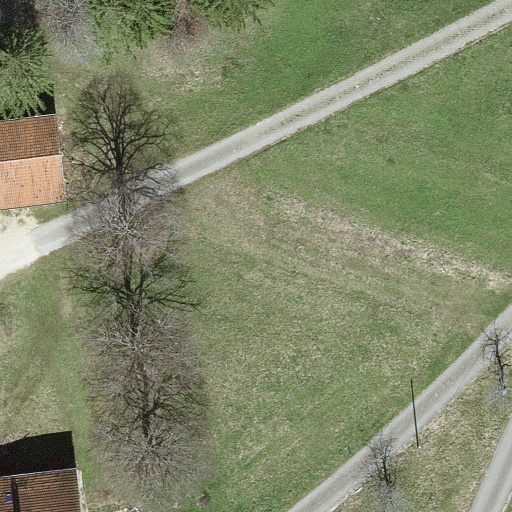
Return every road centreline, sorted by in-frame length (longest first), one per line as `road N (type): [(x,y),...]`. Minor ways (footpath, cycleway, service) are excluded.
road 1 (track): [(110,511),(79,260),(121,206),(511,12)]
road 2 (track): [(309,511),(371,469),(511,330)]
